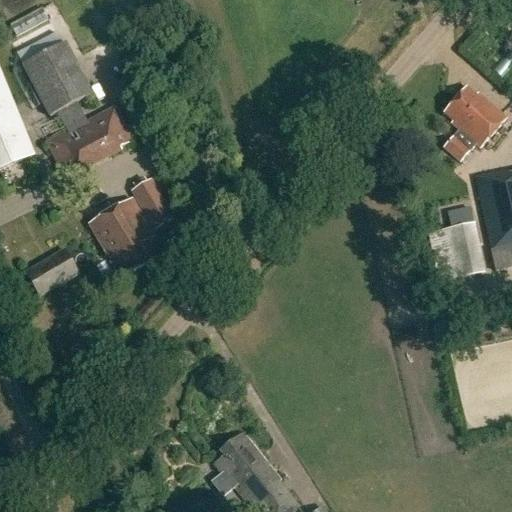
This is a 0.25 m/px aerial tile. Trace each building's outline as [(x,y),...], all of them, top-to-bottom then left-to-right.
[(49,117),(57,113),(68,133),(47,144),(65,179),(77,173),(79,176),(121,154),(119,150),(132,143),(113,108),(86,122),(76,104),(92,95),(64,43),(61,45),(55,34),(18,53),(24,65),(22,66),(49,117)] [(0,73),(0,170),(34,156),(0,73)] [(456,171),(472,153),(475,156),(503,125),(475,100),(472,103),(462,94),(438,121),(456,137),(439,156),(456,171)] [(509,173),(475,180),(490,252),(511,247),(511,176),(510,177),(509,173)] [(151,180),(129,193),(154,232),(175,220),(151,180)] [(150,243),(154,241),(132,203),(88,228),(120,282),(159,259),(150,243)] [(485,274),(474,224),(427,235),(438,284),(485,274)] [(63,253),(24,276),(39,301),(78,278),(63,253)] [(233,493),(246,510),(252,506),(256,511),(295,511),(297,511),(278,486),(280,484),(243,437),(219,457),(223,462),(212,470),(220,479),(211,487),(222,501),(233,493)]
